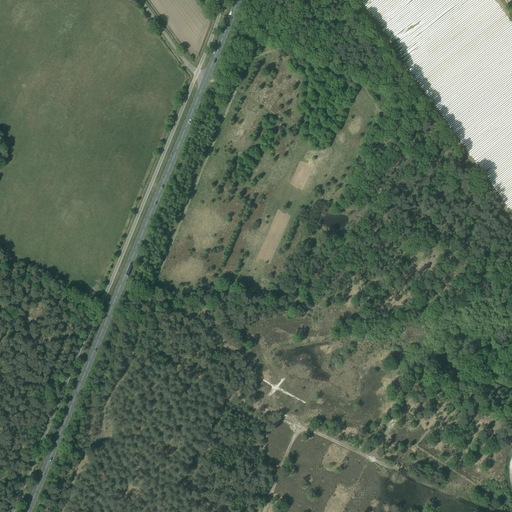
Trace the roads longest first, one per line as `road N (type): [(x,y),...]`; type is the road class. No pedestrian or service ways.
road 1 (primary): [(27,511),(206,77)]
road 2 (track): [(472,506),(298,427),(263,511)]
